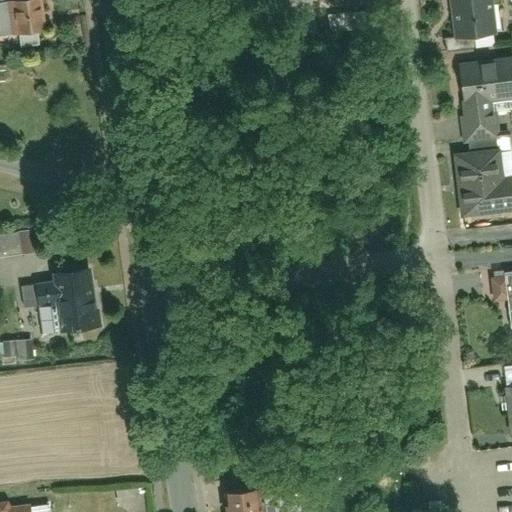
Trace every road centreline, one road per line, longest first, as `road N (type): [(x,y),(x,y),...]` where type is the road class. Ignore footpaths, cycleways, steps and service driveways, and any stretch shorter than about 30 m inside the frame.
road 1 (residential): [(423,270),(144,290)]
road 2 (residential): [(385,0),(423,270)]
road 3 (tertiary): [(179,511),(144,290)]
road 4 (tertiary): [(129,196),(102,0)]
road 5 (residential): [(423,270),(448,430)]
road 6 (residential): [(129,196),(0,167)]
